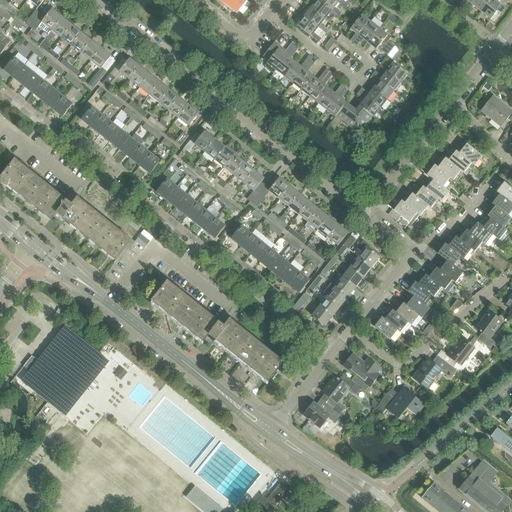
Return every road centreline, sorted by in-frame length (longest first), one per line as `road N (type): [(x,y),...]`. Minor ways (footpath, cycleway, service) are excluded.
road 1 (residential): [(362,212),(95,0)]
road 2 (secondary): [(231,400),(35,244)]
road 3 (residential): [(351,326),(389,361),(408,361),(511,272)]
road 4 (residential): [(267,14),(354,82),(371,60),(345,40)]
road 5 (secondary): [(399,511),(273,424)]
road 6 (residential): [(362,212),(449,102)]
road 7 (secondary): [(265,434),(379,511)]
road 8 (residential): [(413,250),(459,220),(510,160)]
road 9 (residential): [(273,424),(351,326)]
